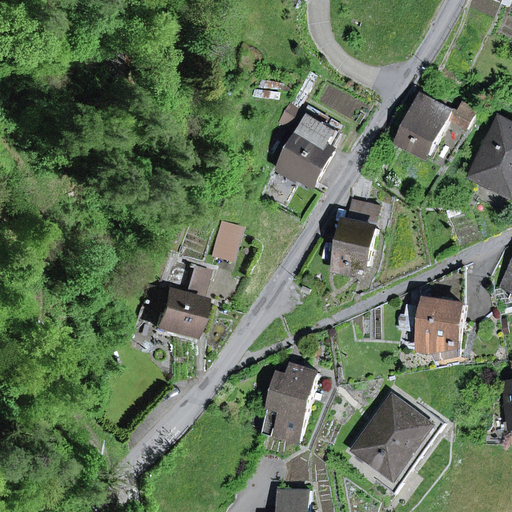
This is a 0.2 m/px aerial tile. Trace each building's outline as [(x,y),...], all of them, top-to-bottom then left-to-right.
[(111,42),(106,74),(115,75),(120,44),(120,43),(111,42)] [(115,75),(121,76),(126,45),(120,44),(115,75)] [(425,97),(402,142),(433,157),(451,121),(454,116),(472,126),(480,111),(465,103),(460,114),(425,97)] [(318,183),(336,152),(333,151),(343,135),(338,132),(339,131),(293,104),(287,114),(301,122),(297,130),(305,134),(284,170),(291,174),(294,169),(318,183)] [(470,130),(472,126),(454,116),(451,121),(470,130)] [(511,122),(503,118),(474,177),(511,195),(511,122)] [(192,175),(167,240),(174,243),(198,178),(192,175)] [(362,274),(364,265),(372,267),(380,229),(376,228),(381,206),(354,200),(338,269),(362,274)] [(231,259),(239,230),(223,226),(215,254),(231,259)] [(192,337),(202,301),(200,300),(208,271),(194,267),(194,266),(176,261),(167,292),(150,287),(145,306),(161,311),(157,327),(192,337)] [(468,306),(467,305),(465,268),(432,284),(426,346),(445,348),(443,360),(461,355),(468,306)] [(412,292),(405,342),(414,343),(421,288),(412,292)] [(266,433),(302,443),(322,375),(296,367),(293,377),(283,375),(274,406),(285,410),(282,419),(271,416),(266,433)] [(120,427),(125,432),(171,384),(166,379),(159,386),(142,404),(133,413),(123,423),(120,427)] [(357,450),(404,484),(443,430),(396,397),(357,450)] [(271,416),(282,419),(285,410),(274,406),(271,416)] [(312,511),(313,491),(282,491),(282,508),(289,508),(288,511),(312,511)]
